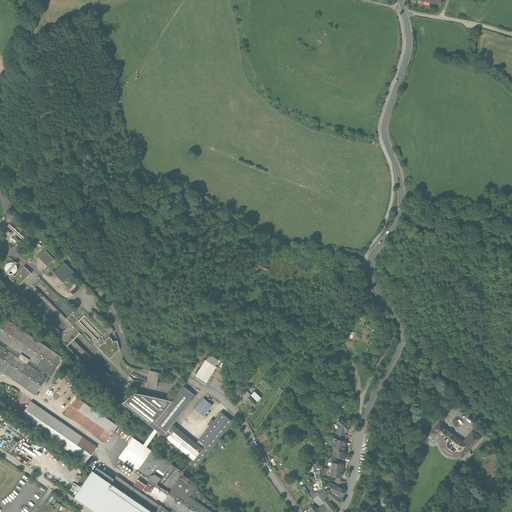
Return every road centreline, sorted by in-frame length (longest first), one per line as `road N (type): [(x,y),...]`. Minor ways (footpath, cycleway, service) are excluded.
road 1 (tertiary): [(341,511),(365,418),(401,335),(369,266),(401,205),(384,128),(409,43),(403,10)]
road 2 (track): [(371,260),(343,248),(261,240),(138,198),(110,163)]
road 3 (unclassified): [(296,511),(224,399),(187,377),(133,364),(117,321)]
road 4 (unclassified): [(13,207),(59,241),(117,321)]
